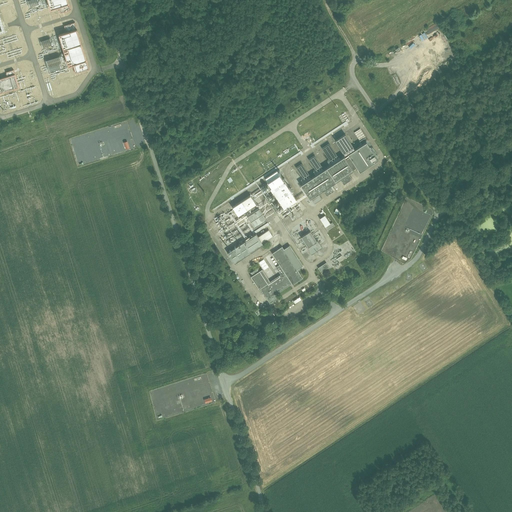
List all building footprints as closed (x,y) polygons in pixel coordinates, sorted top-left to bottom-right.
[(71,11),(67,0),(48,0),(52,11),(59,9),(61,14),(71,11)] [(90,70),(75,23),(65,26),(67,33),(58,36),(69,68),(74,66),(77,74),(90,70)] [(42,47),(50,45),(48,38),(40,41),(42,47)] [(44,60),(48,71),(60,67),(59,64),(64,62),(61,52),(59,49),(53,51),(55,57),(44,60)] [(0,79),(0,88),(1,93),(20,87),(16,74),(0,79)] [(361,128),(354,132),(359,141),(365,138),(361,128)] [(344,134),(334,140),(343,154),(353,148),(344,134)] [(366,141),(348,152),(350,155),(357,167),(360,171),(378,160),(366,141)] [(347,157),(345,155),(300,183),(313,203),(323,197),(320,192),(323,191),(326,195),(335,189),(332,185),(341,179),(343,183),(352,178),(349,173),(354,169),(347,157)] [(357,167),(350,155),(347,157),(354,169),(357,167)] [(285,209),(296,202),(281,177),(269,184),(285,209)] [(233,206),(238,216),(257,204),(251,195),(233,206)] [(247,215),(254,226),(266,219),(259,208),(247,215)] [(325,214),(320,218),(328,231),(335,226),(333,222),(331,223),(325,214)] [(227,251),(234,262),(263,244),(263,243),(273,237),(268,229),(258,236),(257,233),(227,251)] [(300,237),(312,254),(321,247),(310,230),(300,237)] [(262,268),(250,276),(258,288),(260,287),(268,300),(273,297),(272,295),(292,282),(293,284),(303,277),(298,269),(303,265),(290,245),(284,249),(283,246),(271,253),(279,264),(276,266),(281,274),(270,281),(262,268)] [(319,268),(321,273),(329,268),(326,264),(319,268)]
